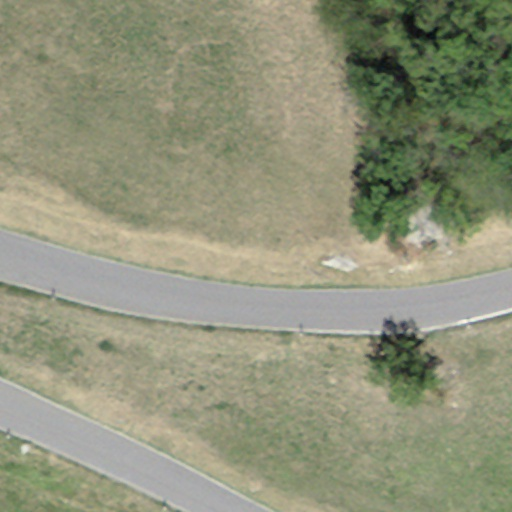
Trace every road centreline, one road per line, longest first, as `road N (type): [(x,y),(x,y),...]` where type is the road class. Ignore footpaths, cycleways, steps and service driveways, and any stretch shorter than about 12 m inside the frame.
road 1 (tertiary): [(0,243),(47,268),(237,303),(396,310),(511,288)]
road 2 (tertiary): [(235,511),(0,401)]
